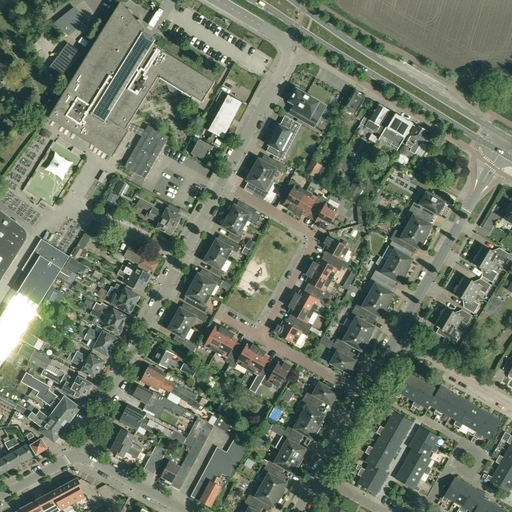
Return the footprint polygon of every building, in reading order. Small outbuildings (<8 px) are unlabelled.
[(120,2),(50,116),(49,118),(112,157),(129,131),(126,129),(130,122),(159,76),(202,103),(211,89),(214,83),(149,42),(150,40),(145,37),(144,39),(141,37),(144,33),(144,32),(144,31),(144,30),(144,29),(144,28),(141,25),(143,25),(140,19),(137,21),(132,14),(133,12),(128,9),(128,10),(121,1),(120,2)] [(60,27),(58,26),(58,27),(70,34),(85,22),(75,8),(69,13),(68,13),(65,16),(67,18),(60,27)] [(78,43),(84,48),(88,43),(81,38),(78,43)] [(42,49),(37,42),(32,44),(35,49),(37,52),(42,49)] [(68,44),(58,58),(49,70),(61,79),(80,53),(68,44)] [(323,113),(322,113),(315,109),(319,103),(320,102),(319,101),(297,89),(296,88),(296,89),(294,92),(292,90),(288,98),(290,99),(289,101),(288,102),(289,103),(289,102),(303,110),(298,118),(297,119),(298,119),(313,128),(314,129),(315,127),(322,115),(323,113)] [(218,115),(219,113),(233,121),(242,104),(228,96),(229,95),(222,91),(216,102),(217,103),(212,112),(218,115)] [(355,114),(363,101),(365,98),(360,94),(359,93),(356,91),(355,91),(354,91),(344,107),(350,110),(348,112),(350,113),(351,111),(355,114)] [(387,125),(393,115),(389,112),(389,111),(383,108),(383,106),(380,105),(379,105),(378,105),(376,108),(370,118),(365,116),(360,124),(365,127),(376,134),(385,119),(386,120),(384,123),(387,125)] [(223,140),(233,121),(219,113),(218,115),(217,115),(211,128),(208,127),(206,131),(223,140)] [(388,127),(387,126),(379,140),(398,151),(413,125),(413,124),(396,114),(388,127)] [(290,119),(285,128),(291,131),(295,122),(290,119)] [(196,133),(201,136),(208,123),(203,120),(196,133)] [(285,128),(280,125),(279,124),(278,126),(276,125),(273,131),(275,132),(268,145),(271,147),(268,153),(277,157),(291,131),(285,128)] [(148,125),(145,130),(142,135),(124,167),(145,179),(169,137),(148,125)] [(436,140),(426,135),(427,132),(418,127),(413,137),(411,136),(405,145),(412,149),(410,152),(415,155),(422,143),(431,148),(436,140)] [(23,191),(36,199),(34,202),(34,203),(34,204),(34,205),(35,205),(36,206),(37,206),(38,206),(39,205),(41,202),(54,210),(84,160),(82,159),(86,154),(59,137),(55,142),(54,141),(23,191)] [(213,147),(199,140),(196,138),(194,142),(197,144),(191,155),(205,162),(213,147)] [(397,157),(406,162),(409,157),(406,155),(409,149),(404,146),(397,157)] [(417,157),(414,163),(420,167),(423,160),(417,157)] [(269,165),(261,160),(259,159),(258,160),(256,159),(253,164),(255,165),(253,170),(271,180),(277,169),(280,171),(283,165),(272,159),(269,165)] [(319,177),(324,167),(313,161),(306,175),(317,181),(319,177)] [(395,162),(392,167),(399,172),(403,167),(395,162)] [(254,192),(265,198),(268,193),(265,191),(271,180),(253,170),(250,175),(248,173),(245,178),(247,180),(247,181),(257,187),(254,192)] [(328,184),(338,190),(344,181),(333,174),(328,184)] [(290,194),(286,202),(285,204),(289,207),(288,209),(294,213),(306,192),(300,189),(301,187),(300,185),(291,180),(285,191),(290,194)] [(321,184),(313,180),(310,186),(317,190),(321,184)] [(345,197),(355,203),(365,186),(359,183),(357,186),(353,183),(345,197)] [(312,206),(317,209),(323,198),(318,195),(316,198),(306,192),(294,213),(300,216),(302,214),(306,217),(312,206)] [(417,197),(411,207),(425,214),(427,209),(438,215),(441,210),(443,211),(446,205),(444,204),(445,203),(439,200),(440,198),(434,194),(432,196),(427,193),(422,200),(417,197)] [(377,194),(372,203),(377,206),(382,197),(377,194)] [(110,195),(105,202),(113,207),(117,199),(110,195)] [(328,201),(323,198),(317,209),(322,212),(316,222),(321,225),(320,227),(325,230),(327,228),(338,210),(326,204),(328,201)] [(136,206),(148,212),(176,226),(178,222),(180,222),(181,219),(181,218),(181,217),(167,209),(164,214),(139,201),(136,206)] [(243,210),(236,206),(234,205),(234,206),(232,205),(229,210),(231,211),(228,216),(245,225),(247,220),(250,222),(256,211),(246,205),(243,210)] [(366,210),(358,205),(359,224),(367,222),(366,210)] [(425,214),(411,207),(406,217),(411,220),(407,227),(427,238),(431,232),(429,230),(432,225),(422,220),(425,214)] [(0,282),(26,241),(27,239),(28,237),(27,234),(27,232),(25,230),(24,228),(3,212),(0,209),(0,282)] [(174,231),(176,226),(148,212),(146,217),(159,224),(157,229),(171,236),(172,234),(173,234),(175,232),(174,231)] [(244,231),(242,229),(245,225),(228,216),(226,221),(224,220),(221,225),(223,226),(222,227),(231,232),(228,237),(239,243),(242,237),(241,237),(244,231)] [(483,228),(490,232),(494,224),(487,220),(483,228)] [(408,243),(416,248),(419,249),(421,244),(424,245),(427,238),(407,227),(403,234),(396,230),(390,240),(405,248),(408,243)] [(76,247),(83,251),(90,238),(85,234),(76,247)] [(332,260),(343,266),(347,269),(350,264),(342,260),(349,248),(345,247),(347,243),(343,241),(341,244),(330,238),(330,239),(328,238),(325,244),(327,245),(324,250),(334,255),(332,260)] [(22,270),(29,275),(18,292),(39,306),(69,257),(42,239),(22,270)] [(214,239),(211,244),(213,246),(210,250),(227,259),(232,249),(238,252),(241,246),(227,239),(225,244),(216,239),(216,240),(214,239)] [(413,259),(410,258),(403,254),(405,248),(390,240),(392,241),(389,246),(395,249),(388,261),(408,272),(412,266),(410,264),(413,259)] [(78,259),(83,251),(76,247),(72,255),(78,259)] [(249,256),(252,251),(245,247),(242,253),(249,256)] [(478,254),(477,255),(496,266),(499,261),(505,264),(510,255),(500,249),(496,254),(484,247),(482,249),(481,250),(478,254)] [(221,270),(227,259),(210,250),(208,255),(206,254),(203,259),(205,260),(204,261),(213,266),(210,271),(221,277),(224,272),(221,270)] [(125,257),(139,265),(142,258),(128,251),(125,257)] [(493,271),(496,266),(477,255),(477,256),(474,260),(475,262),(473,265),(485,272),(482,277),(493,284),(498,275),(493,271)] [(139,265),(153,272),(157,264),(143,257),(142,258),(139,265)] [(70,258),(64,268),(76,274),(78,270),(84,273),(87,267),(70,258)] [(340,271),(343,266),(332,260),(329,265),(319,259),(316,264),(314,263),(310,269),(331,280),(337,270),(340,271)] [(379,265),(373,275),(386,283),(389,277),(399,283),(402,278),(404,279),(408,272),(388,261),(384,268),(379,265)] [(150,275),(137,268),(129,264),(127,268),(123,266),(120,270),(145,284),(147,280),(148,281),(151,276),(150,276),(150,275)] [(59,277),(72,285),(78,275),(76,274),(64,268),(59,277)] [(314,292),(325,298),(328,300),(331,295),(325,291),(331,280),(310,269),(307,275),(309,276),(306,281),(317,287),(314,292)] [(95,270),(92,275),(100,279),(102,274),(95,270)] [(143,287),(145,284),(120,270),(118,275),(124,278),(122,283),(140,293),(141,292),(142,293),(145,288),(143,287)] [(195,280),(192,284),(211,295),(216,284),(220,286),(223,281),(209,273),(207,278),(198,274),(198,275),(196,274),(193,279),(195,280)] [(394,293),(391,292),(383,288),(386,283),(373,275),(368,285),(373,288),(369,295),(389,307),(393,300),(391,298),(394,293)] [(478,285),(474,282),(465,277),(464,280),(462,280),(460,285),(459,285),(459,286),(477,297),(480,292),(486,295),(491,286),(481,280),(478,285)] [(192,284),(192,286),(190,289),(188,288),(185,293),(187,294),(186,296),(194,300),(192,305),(205,312),(208,307),(205,306),(211,295),(192,284)] [(467,303),(464,308),(474,314),(480,305),(474,302),(477,297),(459,286),(458,287),(459,287),(456,291),(456,293),(455,296),(467,303)] [(108,291),(109,291),(134,305),(136,302),(138,302),(139,299),(138,297),(139,296),(125,289),(123,293),(111,287),(108,291)] [(46,298),(53,302),(57,293),(50,290),(46,298)] [(133,308),(134,305),(109,291),(107,296),(113,299),(111,304),(130,314),(130,313),(132,313),(134,309),(133,308)] [(293,300),(313,312),(319,301),(325,305),(328,300),(325,298),(314,292),(311,297),(301,291),(298,296),(296,294),(293,300)] [(354,309),(367,317),(370,311),(380,317),(383,312),(385,313),(389,307),(369,295),(365,302),(360,299),(354,309)] [(493,295),(477,321),(485,326),(492,315),(494,317),(504,302),(493,295)] [(307,322),(313,312),(293,300),(289,307),(291,308),(289,313),(299,318),(296,323),(310,331),(313,325),(307,322)] [(91,309),(98,313),(124,326),(125,323),(126,323),(128,320),(127,319),(128,317),(114,310),(113,311),(95,302),(91,309)] [(30,319),(8,305),(0,318),(0,357),(4,361),(30,319)] [(37,308),(32,317),(41,322),(46,312),(37,308)] [(177,314),(174,319),(190,328),(196,318),(205,322),(208,317),(191,308),(189,313),(180,308),(180,309),(178,308),(175,313),(177,314)] [(473,317),(462,310),(459,316),(447,308),(445,311),(444,311),(441,316),(440,316),(459,328),(462,323),(467,326),(473,317)] [(124,326),(98,313),(91,309),(89,314),(99,319),(96,323),(119,335),(120,333),(121,334),(123,331),(122,329),(124,326)] [(364,322),(367,317),(354,309),(349,319),(354,322),(350,329),(370,340),(374,334),(372,332),(375,328),(364,322)] [(456,332),(459,328),(440,316),(440,317),(437,322),(438,324),(436,326),(448,334),(445,339),(456,345),(459,340),(457,339),(459,335),(456,332)] [(172,323),(170,322),(167,327),(169,329),(168,330),(176,334),(174,339),(185,345),(187,340),(184,339),(190,328),(174,319),(172,323)] [(307,336),(310,331),(296,323),(294,328),(283,322),(281,327),(278,326),(275,332),(277,333),(277,334),(283,337),(282,339),(288,343),(289,340),(295,344),(301,333),(307,336)] [(79,329),(87,334),(113,348),(114,344),(116,344),(117,342),(116,341),(117,339),(103,331),(101,335),(90,329),(89,330),(81,326),(79,329)] [(216,327),(214,330),(210,338),(205,335),(199,346),(204,349),(206,346),(217,352),(228,332),(222,328),(220,330),(216,327)] [(113,348),(87,334),(79,329),(78,329),(76,333),(85,338),(85,339),(96,345),(93,349),(108,357),(109,355),(110,355),(111,352),(111,351),(113,348)] [(340,334),(335,343),(348,350),(351,345),(361,351),(364,346),(366,347),(370,340),(350,329),(346,336),(340,334)] [(26,330),(20,340),(34,348),(40,338),(26,330)] [(228,332),(217,352),(227,357),(225,360),(230,363),(236,353),(232,350),(237,339),(233,337),(234,335),(228,332)] [(34,352),(23,346),(18,343),(13,351),(12,352),(20,356),(47,371),(52,361),(35,351),(34,352)] [(345,356),(348,350),(335,343),(329,353),(335,356),(330,363),(336,367),(335,369),(342,373),(343,370),(349,374),(349,373),(351,374),(355,368),(353,367),(355,362),(345,356)] [(241,355),(236,353),(230,363),(229,366),(234,368),(237,363),(248,369),(260,349),(253,345),(252,348),(247,345),(241,355)] [(67,350),(74,354),(76,349),(69,346),(67,350)] [(172,359),(174,355),(160,347),(153,360),(167,368),(170,364),(176,367),(176,366),(178,367),(179,365),(178,364),(178,363),(172,359)] [(265,352),(260,349),(248,369),(257,375),(249,390),(255,393),(259,386),(261,383),(268,370),(263,368),(267,360),(269,357),(264,354),(265,352)] [(15,365),(20,356),(12,352),(7,361),(15,365)] [(75,357),(100,370),(102,367),(103,367),(105,364),(104,363),(105,362),(91,354),(89,358),(78,352),(75,357)] [(98,375),(100,370),(75,357),(70,354),(67,359),(83,368),(81,372),(95,380),(96,379),(97,379),(99,375),(98,375)] [(273,373),(268,370),(261,383),(270,389),(273,383),(280,387),(283,381),(285,382),(289,376),(287,375),(290,369),(289,368),(290,366),(285,363),(284,365),(279,363),(273,373)] [(194,376),(197,370),(184,364),(181,370),(194,376)] [(184,388),(179,386),(169,380),(171,377),(150,365),(146,373),(181,392),(195,401),(197,395),(184,388)] [(56,376),(88,394),(90,389),(91,390),(93,387),(92,386),(93,384),(79,377),(77,381),(63,374),(64,372),(60,369),(56,376)] [(21,382),(28,386),(39,393),(45,396),(48,397),(74,417),(79,409),(79,407),(74,403),(65,396),(62,401),(50,391),(51,390),(32,379),(34,377),(26,372),(25,375),(21,382)] [(86,397),(88,394),(56,376),(50,372),(47,378),(65,388),(63,391),(83,402),(84,401),(85,401),(86,398),(86,397)] [(205,407),(195,401),(181,392),(146,373),(141,381),(159,391),(161,387),(171,392),(170,393),(203,411),(205,407)] [(401,394),(407,398),(418,378),(408,373),(395,397),(399,399),(401,394)] [(415,408),(428,384),(418,378),(407,398),(414,402),(411,406),(412,406),(415,408)] [(305,397),(318,404),(321,399),(331,405),(334,400),(336,401),(339,395),(337,394),(338,393),(332,390),(333,388),(327,384),(326,386),(320,383),(315,390),(310,387),(305,397)] [(428,409),(429,406),(438,390),(428,384),(415,408),(419,410),(421,406),(428,409)] [(151,398),(165,405),(168,400),(154,393),(154,394),(139,386),(133,397),(148,404),(151,398)] [(440,386),(438,390),(429,406),(435,409),(433,413),(436,415),(449,391),(440,386)] [(287,389),(282,398),(289,402),(294,393),(287,389)] [(442,413),(448,417),(459,397),(449,391),(436,415),(440,417),(442,413)] [(0,400),(15,409),(17,404),(0,394),(0,400)] [(68,424),(74,417),(48,397),(44,402),(55,410),(52,415),(60,421),(61,419),(68,424)] [(307,405),(300,417),(321,428),(324,422),(322,420),(325,415),(315,410),(318,404),(305,397),(302,402),(307,405)] [(459,397),(448,417),(455,421),(453,425),(456,426),(469,403),(459,397)] [(462,424),(469,428),(480,409),(469,403),(456,426),(460,429),(462,424)] [(39,431),(50,439),(54,442),(61,434),(35,414),(33,413),(32,413),(17,404),(15,409),(21,412),(29,418),(42,427),(39,431)] [(124,413),(155,429),(163,434),(170,437),(173,432),(150,420),(150,421),(144,418),(146,415),(129,405),(124,413)] [(35,414),(61,434),(67,426),(60,421),(52,415),(49,418),(36,409),(33,413),(35,414)] [(473,436),(477,438),(490,414),(480,409),(469,428),(476,432),(473,436)] [(392,415),(388,422),(407,433),(413,423),(390,410),(388,413),(392,415)] [(153,433),(155,429),(124,413),(120,421),(138,431),(140,426),(153,433)] [(500,420),(490,414),(477,438),(480,440),(483,436),(489,440),(500,420)] [(208,423),(214,426),(214,427),(230,436),(237,425),(220,416),(218,420),(212,416),(208,423)] [(199,417),(189,435),(196,438),(196,439),(198,435),(201,430),(203,426),(206,421),(199,417)] [(317,435),(321,428),(300,417),(296,424),(291,421),(286,431),(299,438),(301,433),(312,439),(315,434),(317,435)] [(212,430),(214,427),(214,426),(208,423),(206,421),(203,426),(212,430)] [(380,427),(378,430),(402,443),(407,433),(388,422),(384,429),(380,427)] [(270,430),(272,426),(267,423),(263,430),(268,433),(270,430)] [(230,436),(235,439),(235,437),(237,438),(243,428),(237,425),(230,436)] [(210,435),(212,430),(203,426),(201,430),(210,435)] [(436,444),(439,438),(420,427),(414,437),(437,450),(440,446),(436,444)] [(129,447),(134,436),(122,430),(117,440),(129,447)] [(207,440),(210,435),(201,430),(198,435),(207,440)] [(396,453),(402,443),(378,430),(376,433),(381,435),(377,442),(396,453)] [(306,449),(298,445),(296,444),(299,438),(286,431),(280,441),(285,444),(281,451),(301,462),(305,456),(303,454),(306,449)] [(27,436),(32,447),(37,454),(39,452),(40,452),(41,452),(45,450),(45,449),(46,448),(41,440),(37,442),(32,433),(27,436)] [(172,439),(170,437),(163,434),(158,444),(167,448),(172,439)] [(189,435),(188,434),(183,444),(191,448),(196,438),(189,435)] [(196,439),(196,440),(204,444),(207,440),(198,435),(196,439)] [(10,440),(16,452),(22,463),(33,457),(27,446),(21,449),(15,437),(10,440)] [(251,446),(237,438),(235,437),(235,439),(232,442),(248,451),(251,446)] [(440,452),(437,450),(414,437),(408,447),(412,449),(428,458),(432,451),(438,455),(440,452)] [(6,457),(12,469),(22,463),(16,452),(10,440),(5,443),(11,455),(6,457)] [(132,448),(129,447),(117,440),(111,451),(123,457),(126,452),(138,459),(137,460),(145,465),(149,457),(146,455),(141,453),(133,449),(132,448)] [(202,449),(204,444),(196,440),(194,444),(202,449)] [(248,451),(232,442),(229,447),(245,456),(248,451)] [(369,446),(367,450),(390,463),(396,453),(377,442),(373,449),(369,446)] [(133,449),(141,453),(143,448),(135,444),(133,449)] [(194,444),(191,449),(199,454),(202,449),(194,444)] [(153,452),(152,454),(162,459),(165,454),(167,451),(157,445),(153,452)] [(245,456),(229,447),(226,453),(227,453),(242,461),(245,456)] [(215,452),(224,457),(227,453),(226,453),(217,448),(215,452)] [(197,458),(199,454),(191,449),(188,454),(197,458)] [(406,459),(430,472),(432,469),(427,466),(431,460),(428,458),(412,449),(406,459)] [(366,462),(385,472),(390,463),(367,450),(365,453),(369,455),(366,462)] [(272,455),(266,465),(279,472),(282,467),(293,473),(295,468),(298,469),(301,462),(281,451),(277,458),(272,455)] [(511,454),(507,451),(503,457),(499,455),(497,458),(511,467),(511,454)] [(212,457),(221,462),(224,457),(215,452),(212,457)] [(231,482),(242,461),(227,453),(224,457),(221,462),(219,467),(216,472),(213,477),(214,477),(219,480),(222,475),(227,478),(226,479),(231,482)] [(157,469),(159,466),(162,459),(152,454),(150,458),(147,464),(144,469),(154,474),(157,469)] [(159,466),(165,470),(164,472),(161,477),(172,483),(174,481),(175,478),(177,475),(179,471),(181,468),(169,462),(172,458),(165,454),(162,459),(159,466)] [(195,463),(197,458),(188,454),(186,458),(195,463)] [(0,472),(1,475),(12,469),(6,457),(0,461),(0,460),(0,472)] [(209,462),(219,467),(221,462),(212,457),(209,462)] [(184,462),(192,467),(195,463),(186,458),(184,462)] [(499,464),(495,471),(511,480),(511,467),(497,458),(495,462),(499,464)] [(433,474),(430,472),(406,459),(400,470),(420,480),(424,473),(431,478),(433,474)] [(190,471),(192,467),(184,462),(181,467),(190,471)] [(207,467),(216,472),(219,467),(209,462),(207,467)] [(361,468),(359,472),(382,485),(388,474),(385,472),(366,462),(369,464),(365,470),(361,468)] [(266,478),(262,485),(282,496),(286,490),(284,488),(287,484),(276,478),(279,472),(266,465),(261,475),(266,478)] [(188,476),(190,471),(181,467),(181,468),(179,471),(188,476)] [(207,467),(204,472),(213,477),(216,472),(207,467)] [(416,486),(420,480),(400,470),(395,479),(418,492),(420,488),(416,486)] [(185,480),(187,477),(188,476),(179,471),(177,475),(185,480)] [(487,476),(485,479),(490,482),(509,492),(511,487),(511,480),(495,471),(492,477),(488,475),(487,476)] [(202,477),(212,482),(214,477),(213,477),(204,472),(202,477)] [(377,495),(382,485),(359,472),(357,475),(361,477),(358,484),(377,495)] [(183,485),(185,480),(177,475),(175,478),(174,481),(183,485)] [(199,481),(209,487),(212,482),(202,477),(199,481)] [(209,487),(206,491),(203,496),(201,502),(210,507),(213,501),(221,487),(217,485),(219,480),(214,477),(212,482),(209,487)] [(447,499),(453,502),(464,483),(454,477),(441,501),(445,503),(447,499)] [(21,510),(17,511),(91,511),(102,507),(93,491),(92,490),(93,489),(93,488),(81,480),(79,481),(78,478),(70,482),(62,487),(20,509),(21,510)] [(180,491),(183,485),(174,481),(172,483),(171,486),(180,491)] [(196,486),(206,491),(209,487),(199,481),(196,486)] [(464,483),(453,502),(460,506),(458,510),(460,511),(461,511),(474,489),(464,483)] [(278,503),(282,496),(262,485),(258,492),(253,490),(247,499),(260,507),(263,501),(273,507),(276,502),(278,503)] [(196,486),(194,491),(203,496),(206,491),(196,486)] [(465,511),(467,510),(471,511),(474,511),(482,498),(483,498),(485,495),(474,489),(461,511),(465,511)] [(191,496),(201,502),(203,496),(194,491),(191,496)] [(486,511),(492,503),(483,498),(482,498),(474,511),(486,511)] [(257,511),(260,507),(247,499),(242,509),(247,511),(246,511),(257,511)] [(492,503),(486,511),(499,511),(502,508),(492,503)]
